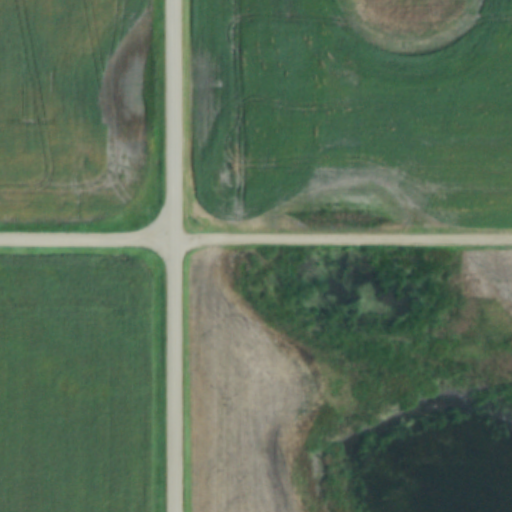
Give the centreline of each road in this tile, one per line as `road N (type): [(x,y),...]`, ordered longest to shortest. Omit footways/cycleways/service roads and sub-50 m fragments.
road 1 (tertiary): [(177,511),(175,0)]
road 2 (residential): [(0,241),(511,242)]
